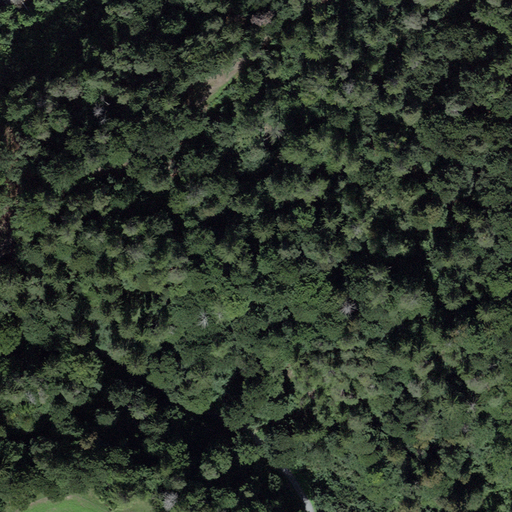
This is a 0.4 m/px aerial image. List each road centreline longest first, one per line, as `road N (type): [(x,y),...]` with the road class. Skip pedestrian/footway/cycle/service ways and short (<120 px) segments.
road 1 (trunk): [(19,0),(328,511)]
road 2 (track): [(0,247),(33,196),(73,171),(274,177),(357,153),(393,160),(511,255)]
road 3 (track): [(0,350),(26,332),(66,331),(257,442),(308,511)]
road 4 (track): [(318,0),(204,106),(96,170)]
